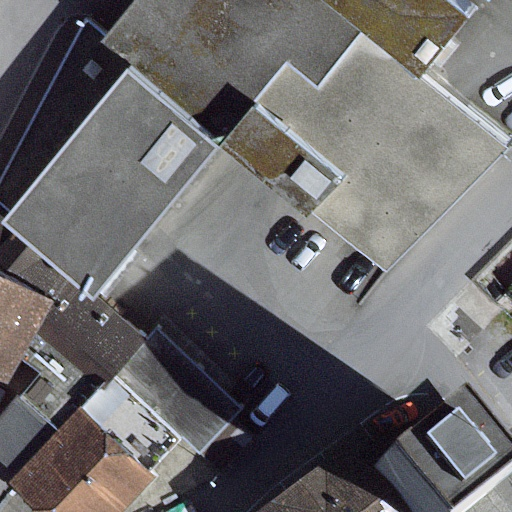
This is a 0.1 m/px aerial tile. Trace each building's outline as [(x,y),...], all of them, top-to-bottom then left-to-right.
[(221,150),(387,270),(509,149),(421,82),(467,20),(441,0),(137,0),(109,35),(85,18),(0,189),(0,204),(13,213),(2,226),(95,303),(221,150)] [(0,382),(8,386),(22,362),(68,284),(0,227),(0,223),(7,215),(0,209),(0,382)] [(96,306),(68,284),(22,362),(38,374),(0,417),(0,461),(16,476),(117,377),(148,340),(102,299),(96,306)] [(157,330),(148,340),(117,377),(182,439),(223,476),(256,441),(235,421),(243,410),(157,330)] [(16,476),(8,484),(38,511),(124,511),(156,478),(152,474),(182,439),(117,377),(16,476)] [(511,481),(456,410),(427,432),(487,508),(511,489),(511,481)] [(355,511),(488,511),(490,511),(487,508),(427,432),(346,500),(355,511)] [(355,511),(346,500),(329,475),(274,511),(355,511)]
